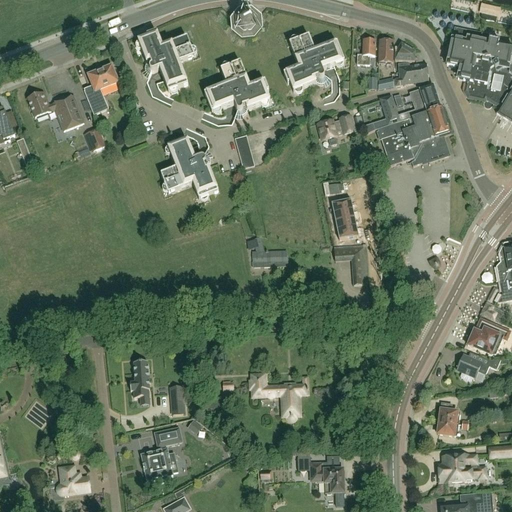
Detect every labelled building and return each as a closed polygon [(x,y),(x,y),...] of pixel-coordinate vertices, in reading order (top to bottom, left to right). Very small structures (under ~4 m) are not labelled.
[(242,17),(237,23),(238,31),(244,36),(252,35),(257,29),(256,21),(250,16),(246,16),(242,17)] [(493,108),(493,107),(499,110),(496,114),(511,124),(511,56),(511,55),(511,50),(498,48),(499,43),(490,41),(491,37),(475,34),(454,29),(450,50),(450,52),(447,69),(456,71),(455,75),(458,76),(457,79),(458,79),(458,81),(466,83),(464,94),(468,101),(485,104),(484,106),(488,107),(493,108)] [(195,59),(194,57),(195,57),(195,56),(196,56),(196,55),(196,54),(197,53),(196,52),(196,51),(195,51),(195,50),(194,50),(193,49),(192,49),(191,50),(191,49),(187,39),(176,43),(163,48),(157,33),(146,37),(147,39),(138,43),(139,44),(138,45),(137,46),(136,46),(136,47),(136,48),(136,50),(137,50),(137,51),(138,52),(139,52),(140,52),(142,52),(143,55),(146,64),(147,66),(146,68),(146,70),(146,72),(146,74),(143,75),(144,77),(145,79),(146,79),(147,80),(149,82),(152,74),(154,74),(155,74),(160,72),(161,75),(164,83),(168,92),(177,89),(188,85),(180,64),(192,60),(195,59)] [(309,38),(299,42),(297,40),(296,39),(295,39),(294,39),(293,40),(292,40),(291,41),(291,42),(291,43),(291,45),(290,45),(290,47),(299,70),(284,75),(288,85),(290,85),(292,91),(293,94),(304,90),(317,85),(319,86),(320,87),(322,87),(324,86),(326,90),(327,89),(328,89),(330,87),(331,86),(332,84),(325,79),(324,78),(322,72),(328,70),(334,68),(343,64),(342,61),(340,57),(335,45),(330,47),(315,53),(309,38)] [(363,42),(363,57),(358,57),(358,67),(370,67),(370,58),(376,58),(376,43),(363,42)] [(380,42),(379,59),(379,64),(379,65),(393,65),(394,43),(380,42)] [(395,63),(415,64),(415,54),(402,45),(396,55),(395,63)] [(241,64),(230,68),(229,67),(228,66),(227,66),(227,65),(225,66),(224,67),(223,67),(223,68),(222,69),(222,71),(221,72),(222,74),(227,87),(205,95),(205,97),(212,115),(223,111),(230,108),(234,106),(237,112),(237,113),(238,113),(239,114),(235,121),(237,122),(238,122),(239,122),(241,122),(244,121),(242,118),(244,117),(246,116),(247,114),(247,112),(262,107),(271,103),(269,100),(264,86),(263,84),(250,89),(244,72),(241,64)] [(395,80),(395,89),(405,87),(429,83),(427,66),(410,69),(409,65),(398,66),(399,70),(400,77),(400,80),(395,80)] [(94,90),(93,90),(84,93),(94,117),(109,111),(101,92),(118,85),(112,68),(89,77),(94,90)] [(369,80),(369,92),(379,92),(379,75),(374,75),(374,80),(369,80)] [(430,89),(409,95),(413,106),(437,98),(434,88),(430,89)] [(49,107),(44,95),(28,101),(35,120),(56,112),(64,133),(84,125),(73,98),(49,107)] [(386,121),(373,125),(376,132),(378,131),(395,126),(395,125),(426,115),(441,111),(437,98),(413,106),(415,112),(398,118),(396,111),(384,115),(386,121)] [(392,98),(380,101),(384,115),(396,111),(392,100),(392,98)] [(4,111),(0,112),(0,138),(2,138),(4,145),(10,142),(9,140),(15,138),(5,113),(5,114),(4,111)] [(379,134),(377,134),(379,143),(381,142),(382,142),(385,151),(386,156),(390,168),(405,164),(411,161),(413,169),(422,166),(421,164),(425,163),(425,165),(448,158),(442,138),(449,136),(442,115),(441,112),(426,116),(426,115),(395,125),(395,126),(378,131),(379,134)] [(322,143),(329,141),(331,148),(337,146),(336,139),(336,138),(344,137),(354,135),(351,118),(341,120),(341,123),(333,125),(333,124),(318,127),(322,143)] [(366,134),(362,118),(355,119),(358,136),(366,134)] [(99,131),(84,136),(91,155),(106,149),(99,131)] [(235,141),(237,147),(248,144),(247,138),(235,141)] [(198,199),(199,199),(199,200),(201,202),(202,203),(203,203),(204,203),(205,202),(206,202),(207,201),(207,199),(207,198),(206,196),(218,192),(212,176),(209,169),(209,168),(210,167),(210,165),(210,163),(210,161),(213,159),(212,157),(211,156),(209,154),(207,153),(204,160),(203,160),(201,161),(196,163),(193,156),(191,151),(187,141),(170,147),(168,148),(168,149),(167,151),(166,152),(166,154),(166,155),(167,156),(168,157),(170,157),(171,157),(176,170),(161,176),(164,183),(165,187),(164,188),(163,189),(163,190),(163,191),(163,192),(164,193),(164,194),(165,194),(166,195),(167,195),(169,195),(169,196),(172,194),(193,186),(197,196),(198,199)] [(237,147),(238,153),(250,150),(248,144),(237,147)] [(252,156),(250,150),(238,153),(240,159),(252,156)] [(21,155),(26,170),(33,168),(27,152),(21,155)] [(252,156),(240,159),(242,165),(253,162),(252,156)] [(255,168),(253,162),(242,165),(243,169),(243,171),(255,168)] [(359,238),(351,201),(332,205),(340,242),(359,238)] [(253,242),(256,254),(253,254),(254,270),(287,269),(287,253),(264,254),(261,240),(253,242)] [(511,244),(505,246),(500,256),(502,264),(498,269),(500,284),(501,287),(502,297),(498,306),(511,303),(511,244)] [(367,248),(335,250),(336,263),(352,261),(354,287),(369,286),(367,248)] [(437,259),(445,258),(445,251),(437,251),(437,259)] [(433,269),(436,271),(440,269),(440,265),(437,261),(431,264),(433,269)] [(139,284),(141,292),(153,289),(150,281),(139,284)] [(498,312),(496,311),(493,309),(493,308),(487,305),(484,311),(482,316),(493,322),(494,321),(503,325),(507,317),(498,312)] [(478,334),(474,332),(468,348),(470,349),(474,351),(474,350),(491,358),(492,357),(496,357),(503,341),(507,342),(510,334),(482,322),(479,329),(480,329),(478,334)] [(476,363),(464,358),(458,372),(463,374),(461,378),(461,380),(470,384),(472,383),(474,379),(476,380),(478,374),(486,377),(490,369),(497,372),(501,362),(489,362),(478,358),(476,363)] [(134,400),(140,400),(150,399),(149,392),(150,392),(148,364),(134,365),(135,384),(130,384),(131,393),(134,393),(134,400)] [(309,398),(309,387),(310,387),(310,380),(303,379),(303,387),(267,389),(266,377),(252,377),(252,383),(250,383),(250,392),(252,392),(253,400),(282,399),(282,420),(287,420),(287,421),(287,422),(288,423),(288,424),(289,424),(290,424),(290,425),(291,425),(292,425),(293,425),(294,424),(295,424),(295,423),(296,423),(296,422),(297,421),(297,419),(301,419),(300,398),(309,398)] [(223,384),(223,393),(235,393),(234,384),(223,384)] [(171,395),(172,406),(184,405),(187,405),(186,394),(183,394),(171,395)] [(221,403),(198,406),(200,419),(223,416),(221,403)] [(439,424),(456,426),(458,414),(451,413),(452,407),(442,406),(441,413),(440,414),(439,418),(440,418),(439,424)] [(189,430),(197,436),(202,430),(194,424),(189,430)] [(438,436),(455,438),(456,426),(439,424),(439,430),(437,430),(437,434),(438,435),(438,436)] [(143,457),(142,457),(142,458),(144,466),(143,466),(145,474),(146,474),(147,482),(147,483),(149,483),(148,482),(156,481),(157,483),(165,481),(164,479),(172,477),(173,477),(173,476),(171,467),(177,465),(175,455),(169,457),(168,453),(168,451),(166,452),(166,448),(182,444),(179,430),(155,436),(158,450),(159,450),(160,453),(143,457)] [(511,448),(488,450),(489,460),(511,458),(511,448)] [(476,456),(443,458),(444,466),(439,466),(440,484),(445,483),(445,484),(473,483),(472,479),(479,479),(480,481),(487,481),(486,469),(479,470),(479,466),(477,466),(476,456)] [(344,495),(343,471),(343,466),(329,467),(329,465),(322,465),(322,466),(311,467),(311,459),(298,460),(298,473),(311,473),(311,483),(324,482),(325,495),(327,495),(328,496),(331,496),(331,495),(335,495),(336,508),(344,508),(343,495),(344,495)] [(64,498),(90,494),(89,480),(81,481),(80,476),(75,477),(74,469),(60,471),(64,498)] [(260,474),(261,481),(272,481),(272,473),(260,474)] [(471,496),(472,508),(469,508),(442,511),(492,511),(491,494),(471,496)] [(189,511),(190,511),(184,501),(165,511),(189,511)]
